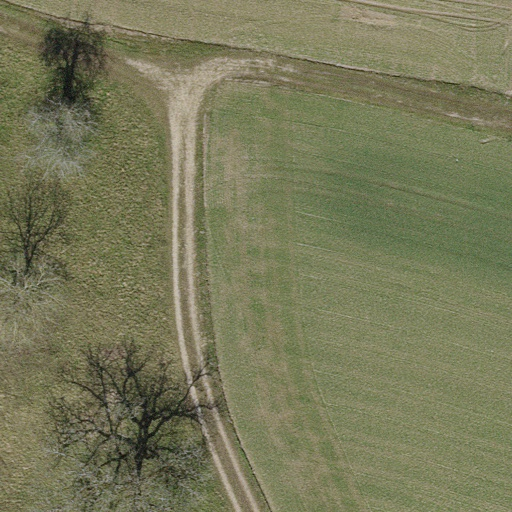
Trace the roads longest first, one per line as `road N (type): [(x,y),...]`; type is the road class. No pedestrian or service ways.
road 1 (track): [(250,511),(191,352),(181,196),(193,99),(221,64),(254,61),(511,124)]
road 2 (track): [(193,99),(0,21)]
